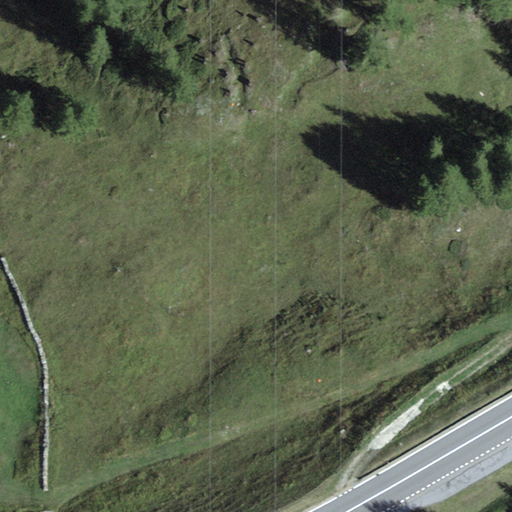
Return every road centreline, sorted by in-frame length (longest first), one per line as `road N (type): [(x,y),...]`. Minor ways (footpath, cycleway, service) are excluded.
road 1 (track): [(349,479),(367,451),(511,338)]
road 2 (primary): [(511,416),(351,511)]
